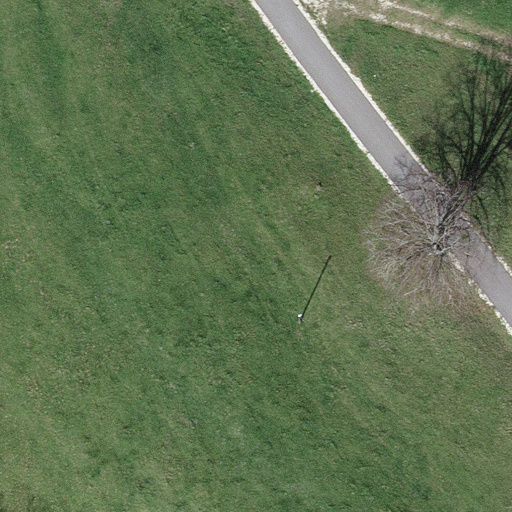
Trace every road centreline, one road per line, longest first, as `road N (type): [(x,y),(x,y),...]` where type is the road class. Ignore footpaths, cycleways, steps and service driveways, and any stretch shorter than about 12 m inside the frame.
road 1 (track): [(511,299),(270,0)]
road 2 (track): [(356,0),(511,48)]
